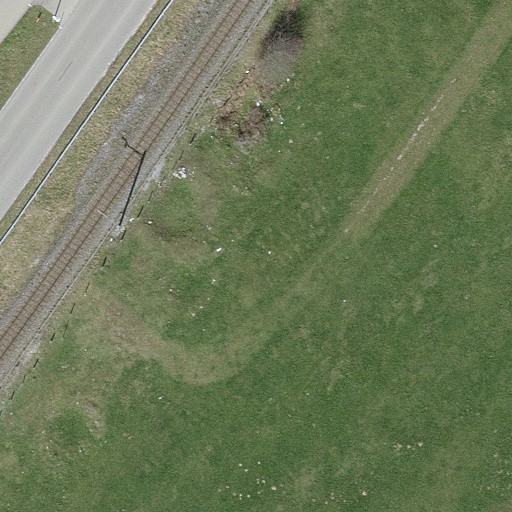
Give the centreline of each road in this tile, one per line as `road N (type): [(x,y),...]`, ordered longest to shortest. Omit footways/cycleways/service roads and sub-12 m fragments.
road 1 (track): [(0,238),(179,376),(210,383),(264,343),(511,22)]
road 2 (primary): [(119,0),(0,162)]
